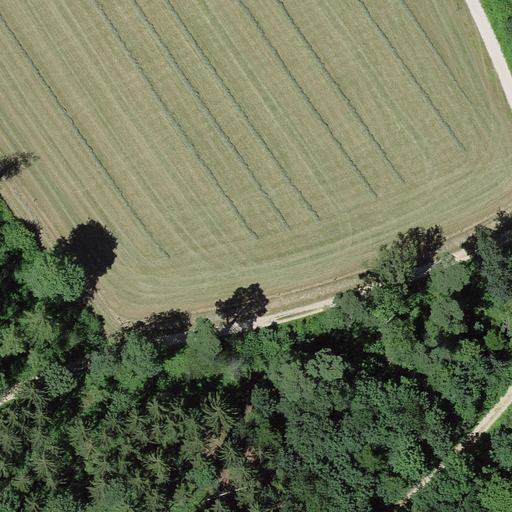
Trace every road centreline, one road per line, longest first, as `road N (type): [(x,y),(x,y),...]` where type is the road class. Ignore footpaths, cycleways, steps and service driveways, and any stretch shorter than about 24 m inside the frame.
road 1 (track): [(0,406),(91,359),(511,247)]
road 2 (track): [(392,511),(511,391)]
